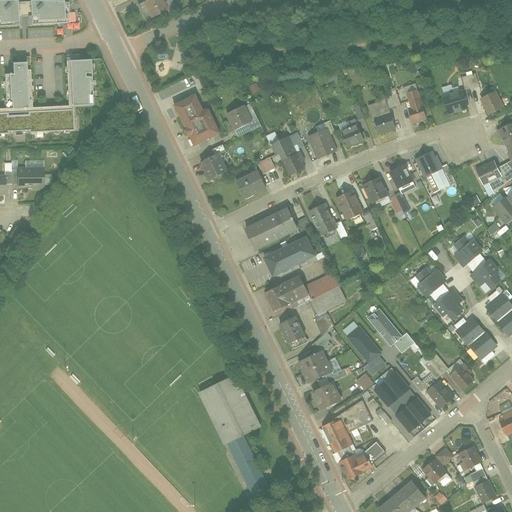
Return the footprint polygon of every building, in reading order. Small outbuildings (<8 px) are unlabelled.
[(166,12),(160,0),(153,0),(146,3),(152,18),(166,12)] [(70,4),(0,5),(0,28),(20,28),(20,19),(32,19),(32,26),(70,25),(70,4)] [(31,136),(75,134),(74,111),(92,110),(91,82),(88,82),(87,79),(93,78),(93,65),(70,66),(72,108),(33,110),(31,73),(28,74),(28,67),(14,68),(14,78),(11,78),(12,112),(0,112),(0,137),(9,137),(8,134),(31,133),(31,136)] [(473,82),(477,81),(475,74),(461,76),(464,90),(475,88),(473,82)] [(468,106),(463,90),(442,96),(446,112),(468,106)] [(407,111),(411,124),(428,119),(424,106),(420,107),(415,91),(406,93),(411,110),(407,111)] [(482,98),(491,115),(501,110),(492,93),(482,98)] [(396,95),(390,96),(393,107),(399,105),(396,95)] [(195,98),(172,108),(190,147),(218,134),(206,108),(201,111),(195,98)] [(357,119),(363,116),(358,104),(352,107),(357,119)] [(246,109),(225,118),(232,133),(252,124),(246,109)] [(395,128),(390,114),(372,120),(377,135),(395,128)] [(511,123),(498,131),(505,146),(511,142),(511,123)] [(358,126),(341,134),(347,149),(365,141),(358,126)] [(307,137),(316,160),(330,154),(321,131),(307,137)] [(290,175),(300,171),(293,154),(289,156),(281,137),(271,141),(280,161),(283,159),(290,175)] [(275,168),(271,160),(274,159),(272,155),(257,162),(262,174),(275,168)] [(416,159),(424,176),(433,171),(424,155),(416,159)] [(211,156),(197,162),(206,181),(220,175),(211,156)] [(501,178),(496,164),(478,170),(483,184),(501,178)] [(400,166),(389,172),(398,189),(409,184),(400,166)] [(45,191),(45,169),(17,170),(17,191),(45,191)] [(257,169),(233,181),(242,200),(266,188),(257,169)] [(374,179),(363,185),(372,202),(383,197),(374,179)] [(357,215),(347,193),(336,198),(346,220),(357,215)] [(511,219),(511,194),(495,208),(507,224),(511,219)] [(334,231),(322,204),(312,209),(324,236),(334,231)] [(295,232),(286,213),(248,231),(258,250),(295,232)] [(369,213),(363,216),(369,230),(376,227),(369,213)] [(300,230),(308,227),(305,218),(296,221),(300,230)] [(487,230),(492,235),(499,229),(494,223),(487,230)] [(259,255),(268,276),(314,257),(305,236),(259,255)] [(480,252),(469,240),(467,242),(462,237),(454,245),(459,251),(454,255),(465,266),(480,252)] [(487,261),(471,275),(482,287),(485,284),(491,290),(500,281),(495,276),(499,273),(487,261)] [(427,268),(417,277),(421,282),(417,286),(427,297),(445,280),(437,271),(433,275),(427,268)] [(274,287),(263,292),(272,311),(284,305),(283,303),(308,291),(301,277),(275,290),(274,287)] [(453,289),(433,307),(443,318),(448,313),(455,321),(465,312),(459,306),(464,301),(453,289)] [(511,305),(503,295),(488,308),(500,321),(511,310),(511,305)] [(380,309),(368,319),(391,348),(395,345),(402,354),(415,343),(407,334),(403,337),(380,309)] [(511,310),(500,321),(511,335),(511,333),(511,310)] [(295,317),(279,324),(288,345),(304,338),(295,317)] [(486,333),(476,321),(459,335),(469,346),(486,333)] [(360,325),(346,337),(368,364),(365,367),(373,376),(387,365),(380,356),(383,354),(360,325)] [(496,344),(486,333),(469,346),(480,358),(496,344)] [(313,354),(296,361),(301,372),(318,364),(313,354)] [(423,363),(434,379),(446,370),(435,355),(423,363)] [(318,364),(301,372),(305,382),(322,375),(318,364)] [(462,391),(472,383),(458,367),(448,376),(462,391)] [(339,371),(341,377),(351,374),(349,368),(339,371)] [(233,373),(197,390),(222,441),(224,440),(251,493),(266,485),(241,433),(259,425),(233,373)] [(389,407),(410,389),(396,373),(375,390),(389,407)] [(363,375),(355,381),(363,391),(371,384),(363,375)] [(426,392),(441,408),(452,398),(437,382),(426,392)] [(327,385),(310,392),(319,411),(335,404),(327,385)] [(410,432),(431,415),(417,399),(397,416),(410,432)] [(511,431),(511,415),(501,420),(507,434),(511,431)] [(334,423),(324,428),(337,454),(353,445),(341,422),(335,425),(334,423)] [(481,463),(474,448),(460,454),(467,470),(481,463)] [(351,456),(339,462),(348,480),(360,473),(359,470),(370,465),(365,455),(353,461),(351,456)] [(430,461),(421,468),(433,484),(443,477),(430,461)] [(495,497),(487,480),(475,486),(484,503),(495,497)] [(412,485),(401,493),(413,509),(424,501),(412,485)] [(434,496),(440,505),(446,500),(440,492),(434,496)] [(401,493),(390,502),(397,511),(409,511),(413,509),(401,493)] [(397,511),(390,502),(378,511),(379,511),(397,511)]
